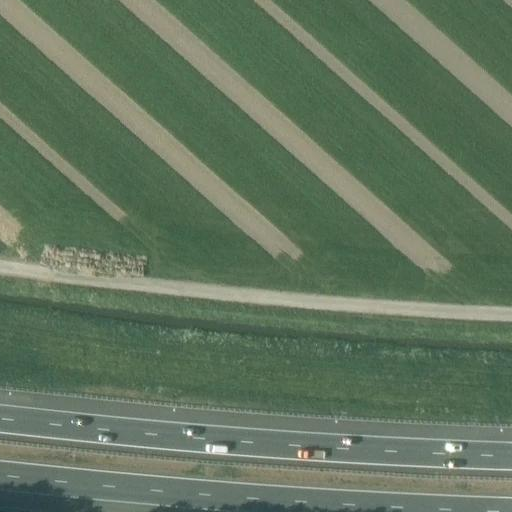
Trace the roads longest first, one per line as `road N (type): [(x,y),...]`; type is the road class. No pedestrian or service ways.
road 1 (track): [(0,271),(511,317)]
road 2 (motorway): [(511,457),(0,419)]
road 3 (motorway): [(0,475),(483,511)]
